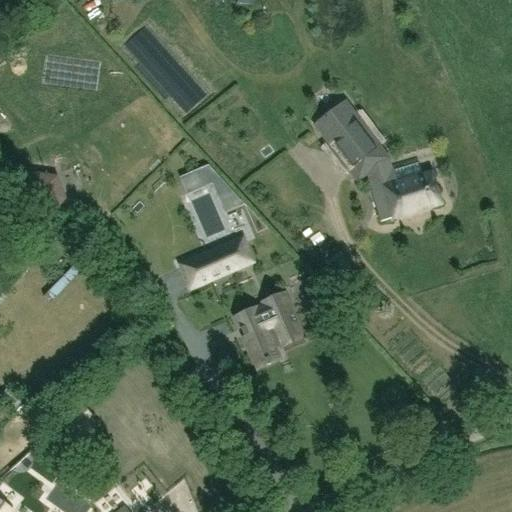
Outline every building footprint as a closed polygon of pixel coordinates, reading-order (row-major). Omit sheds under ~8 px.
[(315,126),(333,149),(357,181),(367,173),(382,222),(440,204),(431,174),(422,177),(418,164),(391,172),(386,155),(345,103),(315,126)] [(210,166),(206,168),(213,183),(226,212),(244,204),(210,166)] [(51,217),(67,198),(58,175),(34,172),(19,191),(27,213),(51,217)] [(242,241),(222,249),(201,258),(182,266),(191,289),(211,280),(232,271),(251,263),(242,241)] [(453,271),(460,289),(472,285),(465,266),(453,271)] [(299,329),(284,295),(263,304),(265,308),(257,311),(257,309),(236,318),(258,370),(279,361),(275,351),(303,339),(299,329)] [(6,392),(0,398),(0,405),(9,413),(18,402),(6,392)] [(0,511),(11,511),(0,503),(0,511)]
